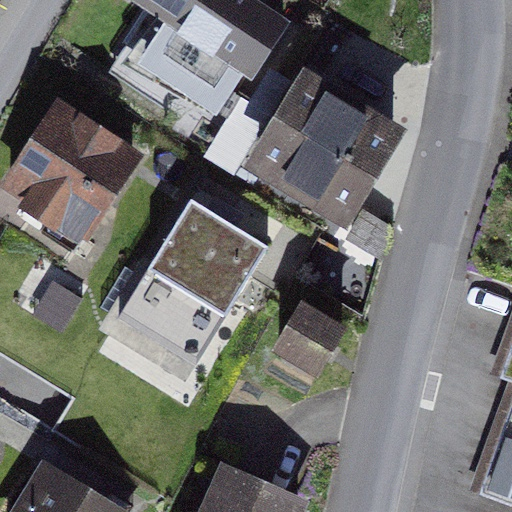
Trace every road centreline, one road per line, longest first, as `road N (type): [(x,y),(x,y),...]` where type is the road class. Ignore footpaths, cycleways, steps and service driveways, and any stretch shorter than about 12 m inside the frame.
road 1 (primary): [(367,0),(53,511)]
road 2 (residential): [(467,0),(464,81),(370,511)]
